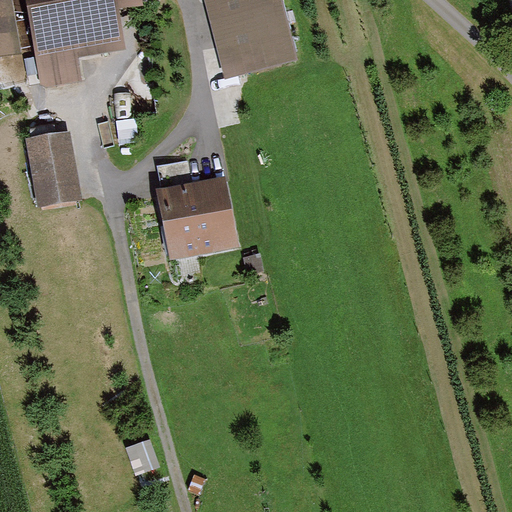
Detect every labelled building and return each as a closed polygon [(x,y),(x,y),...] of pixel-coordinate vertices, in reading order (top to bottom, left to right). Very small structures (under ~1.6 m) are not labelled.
[(0,0),(0,60),(23,57),(12,0),(25,0),(41,90),(83,83),(80,61),(128,53),(121,14),(144,10),(142,0),(0,0)] [(285,0),(208,0),(232,83),(304,63),(285,0)] [(70,137),(26,145),(38,209),(81,202),(70,137)] [(223,181),(156,194),(169,260),(236,247),(223,181)] [(137,471),(163,464),(155,435),(129,441),(137,471)]
